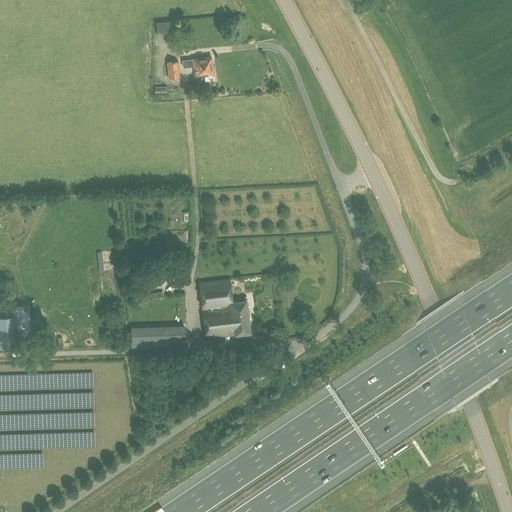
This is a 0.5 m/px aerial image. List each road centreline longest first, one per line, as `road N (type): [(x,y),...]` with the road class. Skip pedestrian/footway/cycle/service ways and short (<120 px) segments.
road 1 (unclassified): [(56,511),(351,308),(365,262),(338,186)]
road 2 (track): [(304,343),(201,346),(195,338),(185,96),(161,80),(160,54)]
road 3 (motorway): [(511,289),(181,511)]
road 4 (secondary): [(510,511),(372,171)]
road 5 (motorway): [(257,511),(511,340)]
road 6 (unclassified): [(461,181),(437,176),(344,0)]
road 7 (track): [(201,346),(0,354)]
road 8 (secondary): [(372,171),(286,0)]
road 9 (unclassified): [(338,186),(289,58),(261,46)]
